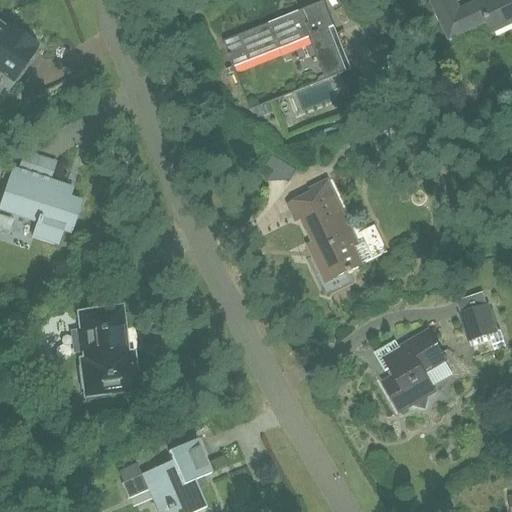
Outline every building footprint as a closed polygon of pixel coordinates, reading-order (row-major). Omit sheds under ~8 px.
[(511,22),(511,0),(478,0),(459,9),(455,0),(431,0),(449,38),(488,21),(493,32),(511,22)] [(352,70),(325,1),(223,40),(233,67),(309,38),(325,80),(352,70)] [(5,30),(0,25),(0,72),(14,83),(36,53),(33,51),(36,46),(8,26),(5,30)] [(70,237),(82,204),(69,200),(72,191),(14,171),(0,211),(0,212),(38,225),(34,238),(56,246),(60,233),(70,237)] [(353,235),(327,181),(311,188),(313,193),(289,204),(296,219),(301,216),(331,279),(387,252),(375,225),(353,235)] [(0,220),(0,235),(18,238),(20,223),(0,220)] [(486,305),(482,294),(456,302),(459,313),(457,314),(467,344),(469,343),(471,348),(490,341),(494,352),(505,348),(500,332),(497,332),(488,305),(486,305)] [(129,357),(122,311),(82,318),(90,363),(86,364),(86,369),(83,373),(82,378),(83,386),(86,389),(90,392),(91,398),(141,390),(135,356),(129,357)] [(445,361),(427,332),(400,348),(396,341),(374,354),(385,373),(390,370),(394,376),(383,383),(401,413),(413,406),(425,409),(427,398),(434,393),(423,374),(445,361)] [(141,476),(121,484),(128,500),(148,490),(157,511),(197,511),(205,508),(197,489),(201,488),(197,480),(210,474),(195,441),(167,453),(171,462),(141,475),(141,476)]
